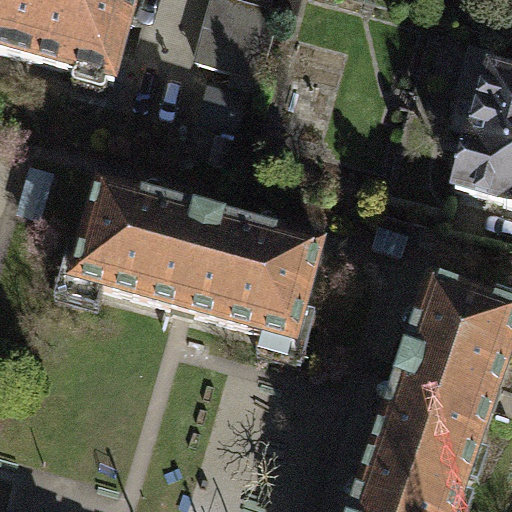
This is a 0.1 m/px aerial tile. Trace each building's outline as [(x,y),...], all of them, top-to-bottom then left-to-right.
[(0,0),(0,56),(115,90),(141,0),(0,0)] [(278,16),(219,0),(214,0),(197,65),(260,82),(278,16)] [(511,78),(489,72),(456,190),(511,205),(511,78)] [(95,188),(69,285),(295,346),(321,249),(95,188)] [(421,228),(390,220),(384,242),(416,250),(421,228)] [(511,308),(428,279),(369,453),(465,486),(511,344),(511,308)] [(369,453),(348,511),(455,511),(465,486),(369,453)]
